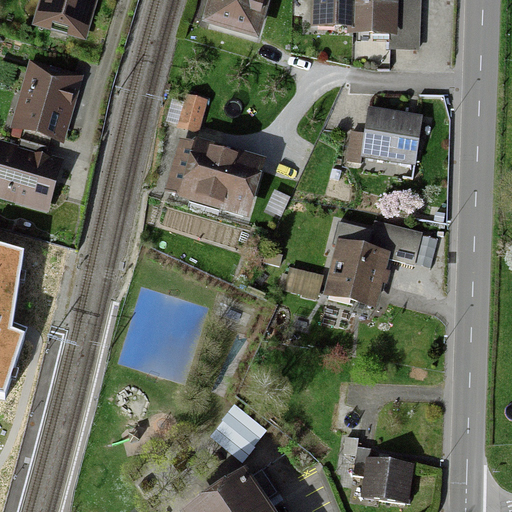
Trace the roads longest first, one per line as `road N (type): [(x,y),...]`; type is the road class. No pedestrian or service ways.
road 1 (primary): [(466,511),(483,0)]
road 2 (residential): [(76,195),(126,0)]
